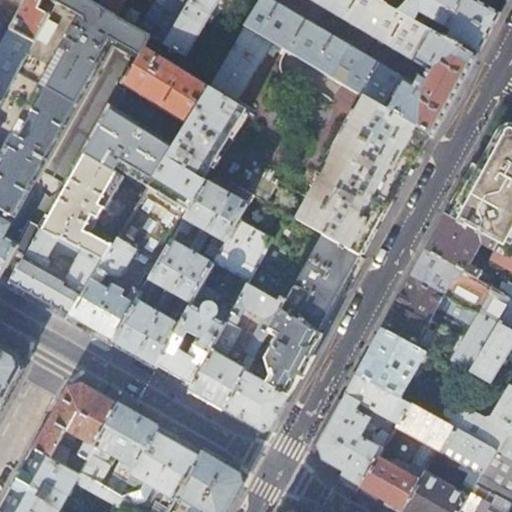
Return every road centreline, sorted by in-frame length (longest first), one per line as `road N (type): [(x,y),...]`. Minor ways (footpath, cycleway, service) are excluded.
road 1 (residential): [(498,69),(278,469)]
road 2 (residential): [(64,346),(278,469)]
road 3 (residential): [(0,462),(64,346)]
